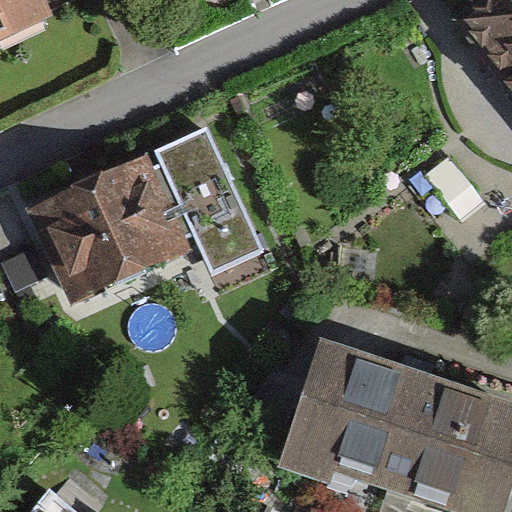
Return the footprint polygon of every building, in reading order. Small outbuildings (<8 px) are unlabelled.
[(0,0),(0,50),(54,27),(41,0),(0,0)] [(511,0),(498,0),(454,29),(511,105),(511,0)] [(207,129),(37,209),(82,302),(198,248),(211,278),(265,253),(207,129)] [(511,402),(320,339),(279,463),(426,511),(504,511),(511,488),(511,402)] [(68,511),(50,497),(38,511),(68,511)]
